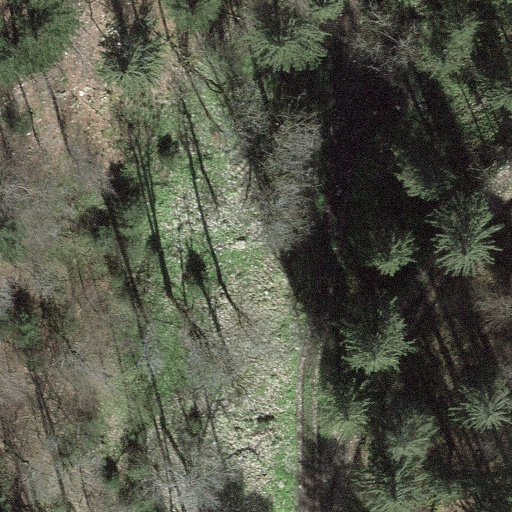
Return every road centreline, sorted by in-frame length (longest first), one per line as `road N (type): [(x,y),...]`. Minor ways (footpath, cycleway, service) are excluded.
road 1 (track): [(325,467),(313,440),(318,363),(349,160),(357,0)]
road 2 (track): [(511,175),(409,291),(346,394),(325,467),(324,511)]
